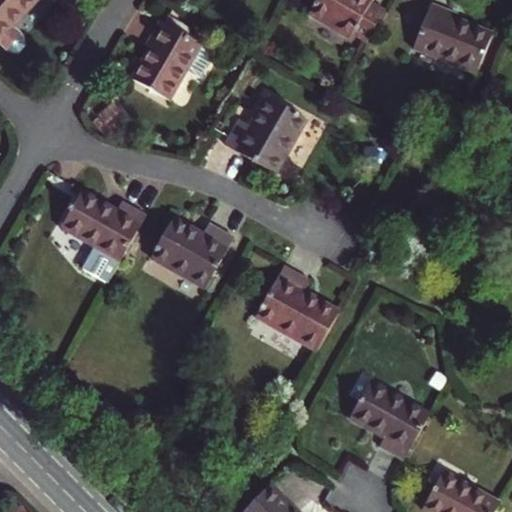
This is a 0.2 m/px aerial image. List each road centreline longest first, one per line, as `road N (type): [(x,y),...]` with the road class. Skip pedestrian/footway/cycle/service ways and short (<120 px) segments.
road 1 (residential): [(326,241),(218,185),(42,133)]
road 2 (residential): [(42,133),(123,0)]
